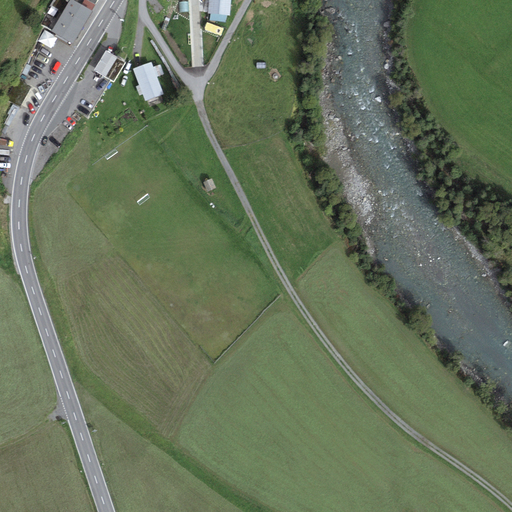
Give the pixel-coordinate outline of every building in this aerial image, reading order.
[(70,0),(53,0),(40,24),(73,43),(97,0),(72,0),(72,1),(70,0)] [(230,0),(209,0),(208,13),(211,13),(210,20),(225,22),(226,15),(229,15),(230,0)] [(94,70),(103,75),(114,56),(105,51),(94,70)] [(125,63),(114,56),(103,75),(114,82),(125,63)] [(151,62),(133,69),(139,85),(136,86),(140,95),(143,94),(146,100),(164,93),(151,62)] [(31,86),(17,78),(6,100),(20,107),(31,86)] [(212,178),(203,182),(207,191),(216,187),(212,178)]
